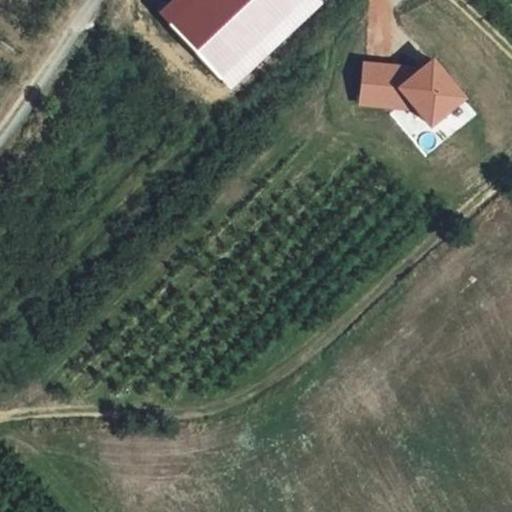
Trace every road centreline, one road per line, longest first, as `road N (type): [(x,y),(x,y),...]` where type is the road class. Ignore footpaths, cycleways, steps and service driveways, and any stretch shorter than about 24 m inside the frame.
road 1 (track): [(0,418),(177,413),(263,390),(511,158)]
road 2 (unclassified): [(0,129),(89,0)]
